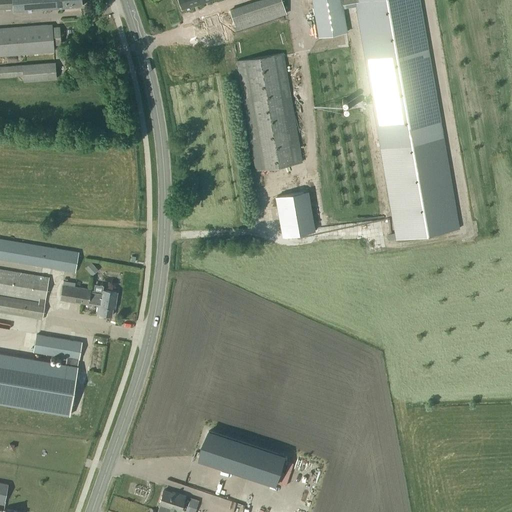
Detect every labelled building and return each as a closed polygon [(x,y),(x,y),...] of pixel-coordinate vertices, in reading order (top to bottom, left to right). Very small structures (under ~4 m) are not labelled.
[(13,13),(82,7),(81,0),(0,0),(0,9),(13,8),(13,13)] [(198,5),(212,0),(179,0),(182,9),(198,4),(198,5)] [(230,11),(196,22),(202,41),(286,14),(281,0),(260,0),(230,10),(230,11)] [(419,0),(311,0),(318,38),(347,33),(343,5),(355,3),(384,171),(396,240),(459,229),(419,0)] [(287,24),(234,37),(240,60),(273,51),(272,46),(293,40),(290,29),(289,29),(287,24)] [(0,56),(54,52),(52,25),(0,28),(0,56)] [(236,61),(254,171),(302,163),(283,53),(236,61)] [(0,78),(23,76),(23,83),(56,80),(55,63),(0,67),(0,78)] [(229,221),(241,220),(220,78),(217,78),(215,66),(203,68),(220,180),(217,180),(219,191),(224,191),(229,221)] [(366,168),(364,150),(376,148),(375,142),(364,143),(359,111),(339,114),(346,171),(366,168)] [(307,192),(276,197),(283,237),(313,231),(307,192)] [(0,260),(42,268),(40,276),(0,269),(0,312),(42,320),(49,278),(44,277),(45,268),(75,273),(78,252),(0,238),(0,260)] [(98,270),(91,262),(85,268),(92,276),(98,270)] [(288,264),(276,315),(286,317),(282,331),(292,333),(307,268),(288,264)] [(114,306),(116,293),(102,291),(103,286),(94,285),(93,292),(90,292),(91,289),(74,287),(75,283),(63,281),(63,285),(62,285),(60,301),(88,305),(89,304),(99,306),(98,314),(111,316),(112,305),(114,306)] [(0,403),(69,415),(81,343),(36,335),(33,352),(66,357),(65,365),(0,354),(0,403)] [(0,348),(8,349),(9,343),(0,341),(0,348)] [(239,394),(230,394),(230,404),(239,404),(239,394)] [(208,432),(199,459),(275,484),(284,457),(208,432)] [(160,505),(157,511),(175,511),(176,510),(180,511),(185,497),(177,494),(177,496),(164,491),(159,504),(160,505)] [(190,498),(187,508),(195,511),(199,501),(190,498)]
